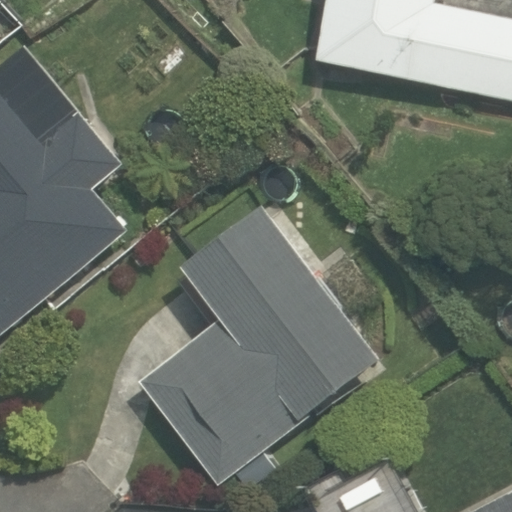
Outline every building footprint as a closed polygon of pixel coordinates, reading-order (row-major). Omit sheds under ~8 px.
[(340,0),(328,60),(511,98),(511,19),(445,5),(445,0),(340,0)] [(0,342),(136,232),(102,190),(135,163),(41,48),(0,80),(0,342)] [(285,200),(286,174),(264,173),(263,200),(285,200)] [(151,384),(228,486),(392,363),(391,360),(276,207),(194,269),(234,322),(151,384)] [(418,340),(450,319),(435,296),(403,316),(418,340)] [(511,511),(511,496),(482,511),(511,511)]
